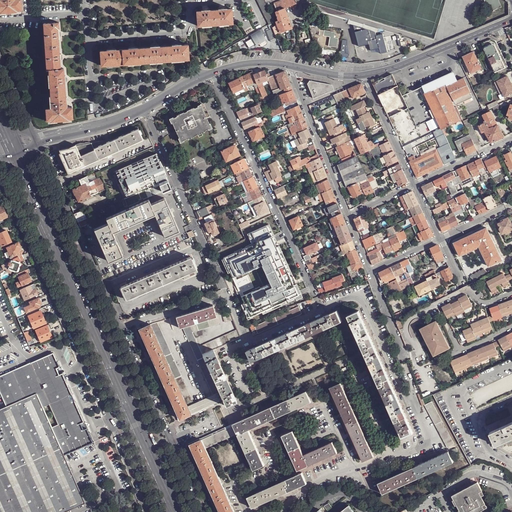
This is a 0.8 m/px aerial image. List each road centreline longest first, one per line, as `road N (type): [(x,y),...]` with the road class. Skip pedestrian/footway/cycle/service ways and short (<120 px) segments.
road 1 (unclassified): [(202,511),(70,216)]
road 2 (residential): [(316,296),(213,72)]
road 3 (residential): [(222,287),(142,109)]
road 4 (residential): [(288,64),(348,216)]
road 5 (unclassified): [(24,229),(84,362)]
road 6 (tertiary): [(363,75),(497,24)]
road 7 (primary): [(103,347),(53,237)]
road 8 (residential): [(415,184),(363,75)]
